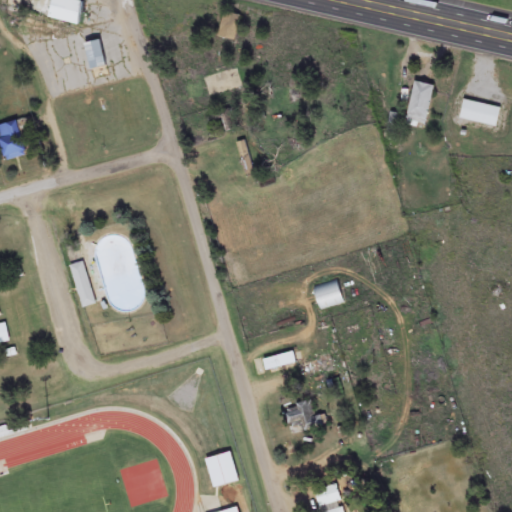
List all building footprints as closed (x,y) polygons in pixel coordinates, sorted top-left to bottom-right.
[(53,0),(49,21),(78,26),(82,3),(74,2),(74,0),(53,0)] [(235,42),(241,17),(224,13),(218,38),(235,42)] [(90,70),(105,69),(102,42),(87,44),(90,70)] [(407,123),(426,127),(435,88),(416,84),(407,123)] [(498,129),(501,110),(464,102),(460,122),(498,129)] [(2,125),(2,160),(23,160),(23,125),(2,125)] [(70,268),(85,310),(98,305),(84,263),(70,268)] [(136,267),(113,268),(115,314),(138,313),(136,267)] [(316,287),(319,312),(344,308),(340,284),(316,287)] [(0,345),(10,344),(7,326),(0,326),(0,345)] [(263,362),(267,374),(297,365),(294,353),(263,362)] [(313,376),(335,372),(332,358),(310,363),(313,376)] [(286,411),(293,435),(327,426),(325,417),(315,419),(311,404),(286,411)] [(0,456),(18,451),(16,444),(0,448),(0,456)] [(211,490),(203,464),(198,466),(206,492),(211,490)] [(315,492),(319,509),(342,504),(338,487),(315,492)]
